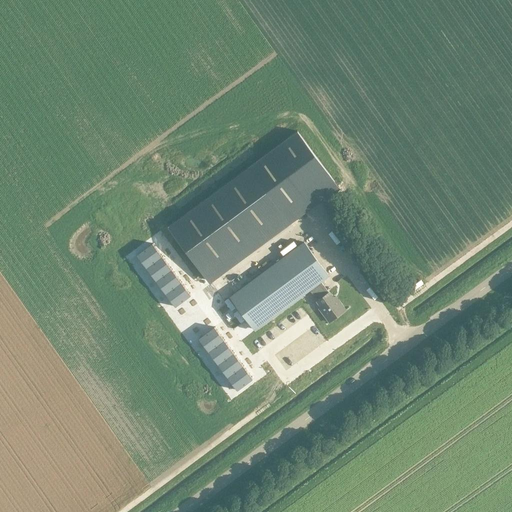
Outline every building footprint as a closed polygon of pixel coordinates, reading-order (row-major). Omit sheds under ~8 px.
[(296,131),(248,167),(167,228),(204,276),(315,192),(317,194),(334,181),(296,131)] [(161,233),(146,245),(151,251),(166,240),(161,233)] [(166,240),(151,251),(156,258),(171,247),(166,240)] [(292,303),(309,290),(321,282),(329,276),(304,242),(268,269),(267,269),(231,296),(256,330),(293,303),(292,303)] [(171,247),(156,258),(161,265),(176,253),(171,247)] [(176,253),(161,265),(166,271),(181,260),(176,253)] [(181,260),(166,271),(171,278),(186,267),(181,260)] [(186,267),(171,278),(176,285),(191,273),(186,267)] [(191,273),(176,285),(181,292),(196,280),(191,273)] [(196,280),(181,292),(186,298),(201,287),(196,280)] [(329,292),(321,282),(309,290),(317,301),(322,306),(319,308),(330,322),(346,310),(335,296),(333,298),(329,292)] [(223,317),(208,328),(213,335),(228,323),(223,317)] [(228,323),(213,335),(218,341),(233,330),(228,323)] [(233,330),(218,341),(223,348),(238,337),(233,330)] [(238,337),(223,348),(228,355),(243,344),(238,337)] [(243,344),(228,355),(233,362),(248,350),(243,344)] [(248,350),(233,362),(238,368),(253,357),(248,350)] [(253,357),(238,368),(243,375),(258,364),(253,357)] [(258,364),(243,375),(248,382),(263,371),(258,364)]
